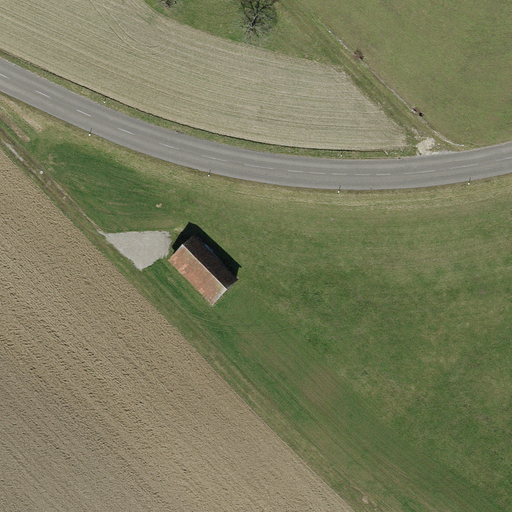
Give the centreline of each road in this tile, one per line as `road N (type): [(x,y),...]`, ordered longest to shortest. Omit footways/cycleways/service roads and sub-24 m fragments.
road 1 (track): [(373,509),(0,130)]
road 2 (tertiary): [(511,156),(405,174),(228,160),(109,126),(0,75)]
road 3 (track): [(469,169),(313,0)]
